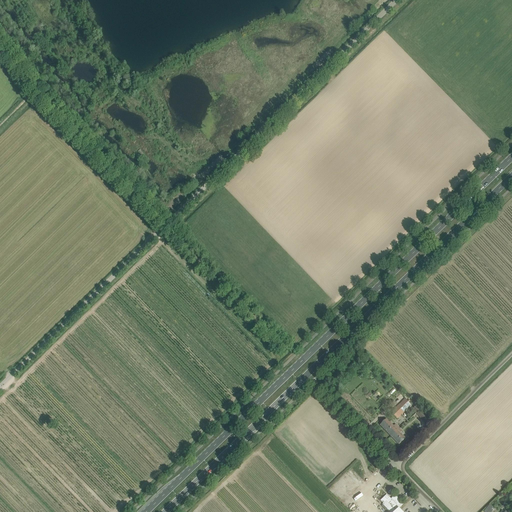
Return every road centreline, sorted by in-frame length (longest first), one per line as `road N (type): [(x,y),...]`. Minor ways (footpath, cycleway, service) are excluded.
road 1 (primary): [(511,158),(146,511)]
road 2 (primary): [(166,511),(511,176)]
road 3 (unclassified): [(164,226),(396,0)]
road 4 (unclassified): [(0,47),(164,226)]
road 5 (unclassified): [(0,386),(164,226)]
road 6 (unclassified): [(397,466),(511,353)]
